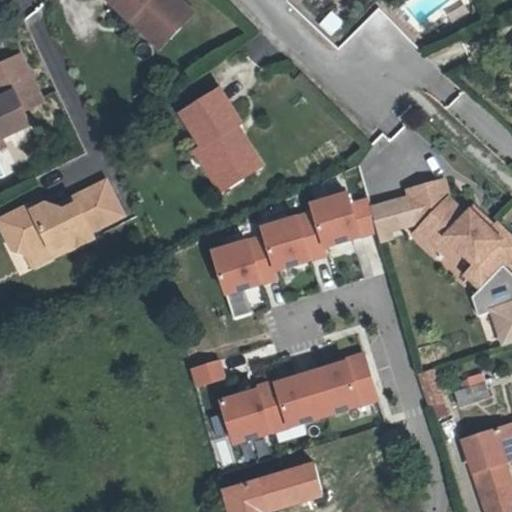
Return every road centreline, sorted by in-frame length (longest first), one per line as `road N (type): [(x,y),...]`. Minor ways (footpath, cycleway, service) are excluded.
road 1 (residential): [(437,511),(378,304),(295,330)]
road 2 (residential): [(260,0),(369,97),(399,65)]
